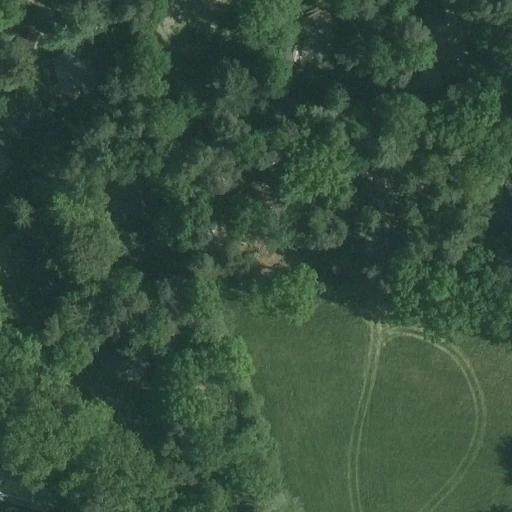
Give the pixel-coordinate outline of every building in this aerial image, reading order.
[(202,42),(186,0),(157,0),(163,15),(156,18),(170,54),(202,42)] [(319,12),(290,28),(296,40),(306,35),(313,47),(333,37),(328,27),(333,25),(325,11),(320,14),(319,12)] [(417,40),(427,37),(434,61),(464,53),(456,21),(415,32),(417,40)] [(90,60),(77,63),(74,53),(53,59),(61,86),(82,80),(86,93),(99,90),(90,60)] [(160,70),(158,61),(158,57),(145,59),(151,93),(163,91),(160,70)] [(0,174),(11,164),(0,152),(0,174)] [(400,166),(356,161),(355,175),(370,177),(369,189),(397,192),(400,166)] [(511,213),(511,167),(490,166),(489,177),(473,176),(471,200),(508,203),(507,213),(511,213)] [(103,213),(159,211),(157,172),(102,173),(103,213)] [(270,199),(273,175),(250,173),(248,197),(270,199)] [(51,233),(49,227),(61,223),(57,211),(48,214),(45,205),(34,208),(36,217),(31,219),(35,231),(40,229),(42,235),(51,233)] [(20,248),(30,288),(53,282),(43,242),(20,248)] [(85,360),(95,346),(85,339),(75,353),(85,360)] [(136,346),(97,355),(101,374),(140,366),(136,346)] [(211,467),(227,483),(237,473),(220,458),(211,467)]
